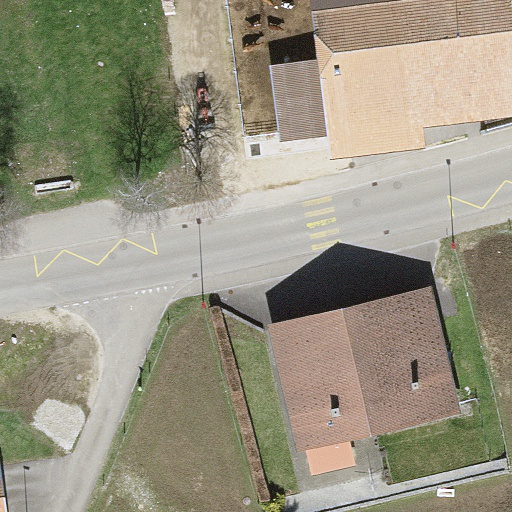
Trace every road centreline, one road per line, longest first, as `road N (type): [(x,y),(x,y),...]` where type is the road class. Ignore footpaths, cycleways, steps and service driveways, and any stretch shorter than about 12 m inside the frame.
road 1 (tertiary): [(160,260),(511,171)]
road 2 (residential): [(65,511),(160,260)]
road 3 (tertiary): [(0,289),(160,260)]
